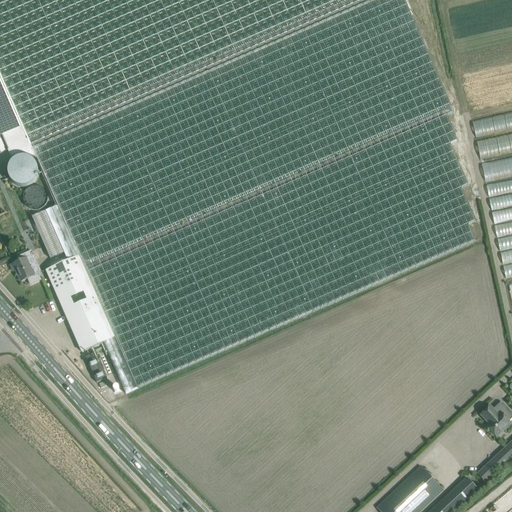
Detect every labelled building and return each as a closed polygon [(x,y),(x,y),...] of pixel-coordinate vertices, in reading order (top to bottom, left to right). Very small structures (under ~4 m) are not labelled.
[(0,0),(0,74),(31,146),(365,0),(0,0)] [(404,0),(371,0),(32,149),(37,159),(58,206),(46,212),(68,261),(80,256),(116,338),(103,343),(126,394),(475,241),(468,224),(475,221),(460,188),(468,185),(450,144),(457,141),(446,116),(454,113),(404,0)] [(0,74),(0,154),(8,151),(11,158),(22,153),(37,159),(32,149),(31,146),(0,74)] [(31,251),(18,258),(20,262),(10,266),(14,265),(21,282),(28,279),(31,285),(41,280),(38,274),(41,273),(31,251)] [(80,256),(68,261),(47,271),(82,353),(103,343),(116,338),(80,256)] [(101,345),(95,347),(110,383),(116,380),(101,345)] [(96,353),(86,357),(97,383),(107,379),(96,353)] [(493,410),(490,407),(481,416),(489,425),(487,427),(490,430),(489,432),(492,435),(494,435),(497,438),(511,424),(509,422),(511,419),(511,412),(503,403),(500,403),(493,410)] [(511,458),(511,441),(477,474),(485,484),(511,458)] [(420,511),(443,490),(421,467),(377,508),(380,511),(420,511)] [(467,478),(430,511),(455,511),(479,491),(467,478)]
